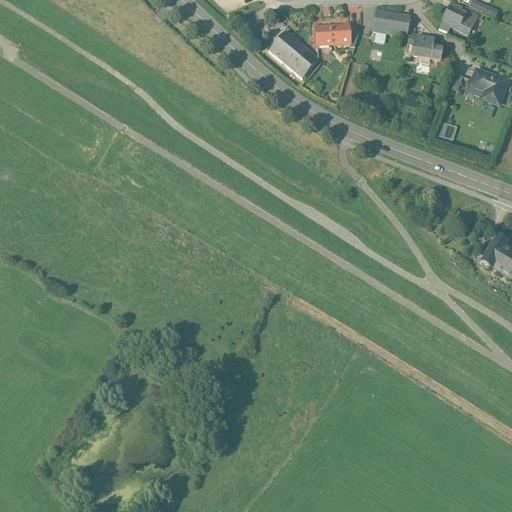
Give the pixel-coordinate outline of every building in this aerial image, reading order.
[(484,7),(473,2),(470,8),(482,13),(484,7)] [(461,9),(454,6),(452,9),(450,8),(443,23),(451,27),(450,28),(463,34),(466,29),(466,30),(467,29),(466,28),(467,27),(470,28),(474,21),(466,17),(467,16),(459,13),(461,9)] [(284,12),(269,31),(279,40),(285,33),(298,18),(289,11),(284,12)] [(478,17),(469,12),(467,16),(466,17),(474,21),(476,22),(478,17)] [(401,18),(376,13),(373,32),(398,37),(401,18)] [(451,27),(443,23),(439,31),(448,34),(450,28),(451,27)] [(348,28),(315,30),(317,48),(349,46),(349,36),(348,28)] [(285,33),(279,40),(268,53),(302,81),(319,61),(285,33)] [(358,35),(349,36),(349,46),(349,49),(354,49),(358,35)] [(433,42),(409,38),(406,57),(418,59),(419,58),(430,60),(430,61),(440,63),(442,53),(432,51),(433,42)] [(507,84),(476,72),(470,88),(488,94),(485,103),(498,108),(507,84)] [(451,91),(457,92),(461,77),(456,75),(451,91)] [(453,138),(456,129),(444,125),(441,135),(453,138)] [(507,243),(497,236),(480,264),(482,265),(489,269),(491,270),(492,269),(505,247),(507,243)] [(511,278),(511,251),(505,247),(492,269),(511,280),(511,278)]
